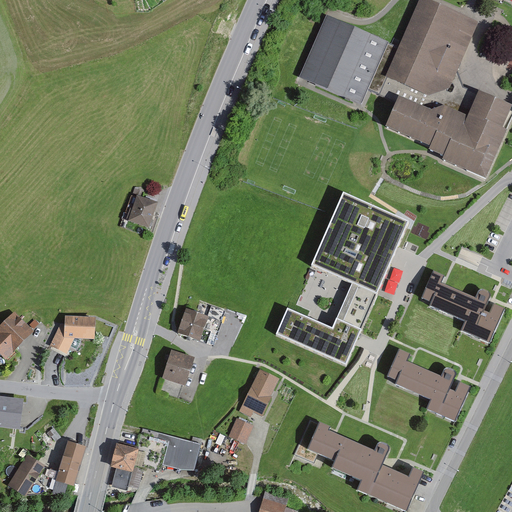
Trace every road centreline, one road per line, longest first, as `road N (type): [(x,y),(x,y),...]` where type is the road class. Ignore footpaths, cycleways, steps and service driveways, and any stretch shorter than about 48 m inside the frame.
road 1 (secondary): [(259,0),(162,240),(115,398)]
road 2 (residential): [(431,511),(511,345)]
